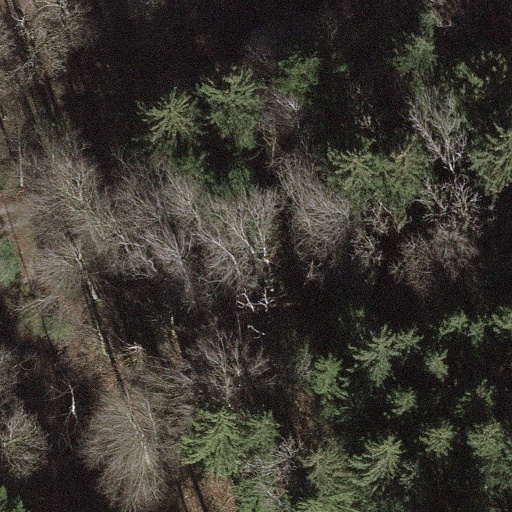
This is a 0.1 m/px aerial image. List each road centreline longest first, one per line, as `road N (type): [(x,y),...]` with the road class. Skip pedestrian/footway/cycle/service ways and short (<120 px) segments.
road 1 (track): [(0,221),(73,193),(169,127),(275,72),(259,6),(249,0)]
road 2 (track): [(275,72),(409,0)]
